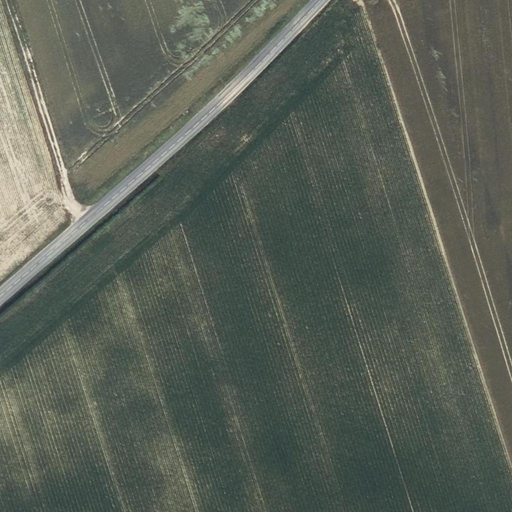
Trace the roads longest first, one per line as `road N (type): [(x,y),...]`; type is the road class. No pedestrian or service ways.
road 1 (secondary): [(0,295),(319,0)]
road 2 (track): [(78,226),(6,0)]
